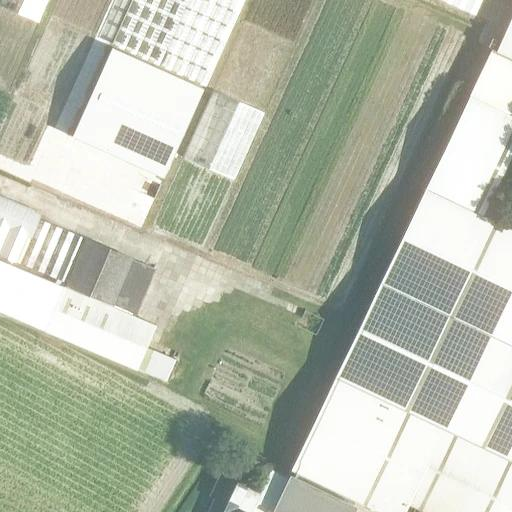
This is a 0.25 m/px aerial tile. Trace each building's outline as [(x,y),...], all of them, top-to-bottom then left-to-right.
[(0,0),(0,1),(38,17),(44,0),(0,0)] [(243,0),(130,0),(111,44),(205,86),(243,0)] [(443,0),(474,14),(480,0),(443,0)] [(511,12),(496,51),(511,57),(511,12)] [(49,13),(20,81),(61,99),(91,31),(49,13)] [(163,179),(203,89),(111,48),(71,138),(163,179)] [(259,493),(254,501),(265,507),(273,511),(272,511),(353,511),(356,506),(352,504),(354,500),(379,511),(406,511),(410,505),(425,511),(511,511),(511,229),(495,221),(482,215),(511,151),(511,60),(490,50),(469,95),(287,478),(269,470),(259,493)] [(0,255),(56,279),(54,283),(135,317),(155,269),(133,260),(134,259),(39,218),(41,213),(0,194),(0,255)] [(0,259),(0,312),(136,370),(155,326),(135,317),(54,283),(0,259)] [(263,511),(265,507),(254,501),(259,493),(220,474),(210,495),(215,497),(207,511),(263,511)]
